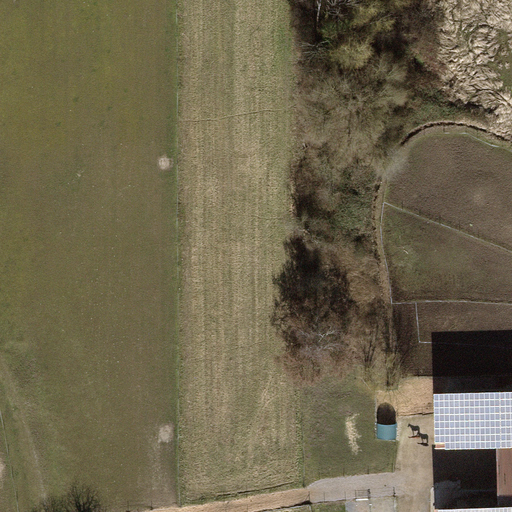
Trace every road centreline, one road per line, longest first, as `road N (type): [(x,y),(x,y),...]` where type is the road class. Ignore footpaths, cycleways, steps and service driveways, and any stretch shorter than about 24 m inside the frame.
road 1 (track): [(159,511),(391,484)]
road 2 (track): [(0,364),(17,394),(47,511)]
